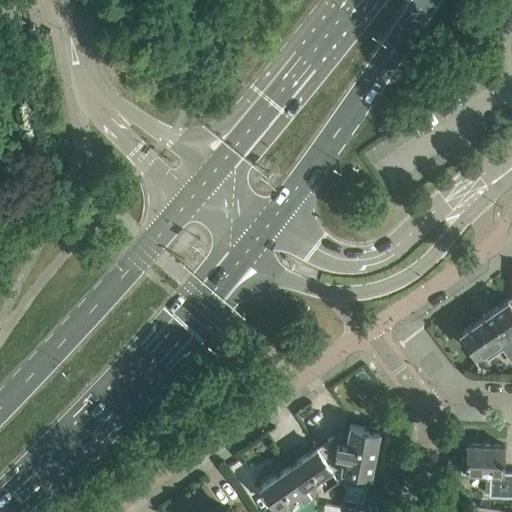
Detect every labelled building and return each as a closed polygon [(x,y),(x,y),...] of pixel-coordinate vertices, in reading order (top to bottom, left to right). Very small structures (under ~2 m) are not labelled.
[(511,295),(506,299),(507,300),(461,331),(476,353),(479,351),(484,360),(501,348),(511,364),(511,295)] [(339,478),(351,470),(370,474),(379,429),(350,423),(346,443),(337,441),(333,436),(317,447),(339,478)] [(488,495),(511,496),(511,471),(503,471),(504,444),(466,443),(466,455),(462,455),(461,471),(489,472),(489,479),(485,479),(485,490),(488,491),(488,495)] [(316,479),(323,489),(339,478),(317,447),(317,446),(289,465),(304,487),(316,479)] [(304,487),(289,465),(260,485),(275,508),(295,493),(303,503),(311,497),(304,487)]
